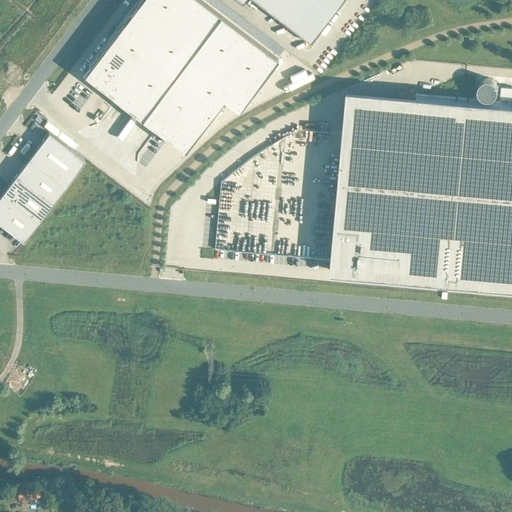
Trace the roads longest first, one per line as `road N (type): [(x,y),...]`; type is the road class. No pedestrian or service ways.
road 1 (unclassified): [(511,318),(0,271)]
road 2 (unknown): [(369,0),(322,57),(239,0)]
road 3 (unclassified): [(0,130),(98,0)]
